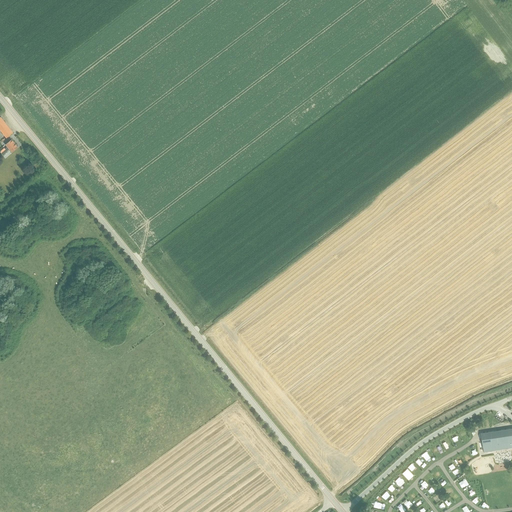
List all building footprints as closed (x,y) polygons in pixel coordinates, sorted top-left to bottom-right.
[(13,133),(0,117),(0,129),(7,138),(13,133)] [(5,149),(1,153),(3,155),(7,152),(6,151),(9,149),(12,152),(18,147),(11,139),(5,145),(7,147),(5,149)] [(511,428),(481,434),(484,452),(511,447),(511,428)] [(411,471),(416,468),(412,463),(408,467),(411,471)] [(406,478),(410,473),(406,469),(401,474),(406,478)] [(410,501),(398,509),(399,511),(403,511),(413,506),(410,501)]
